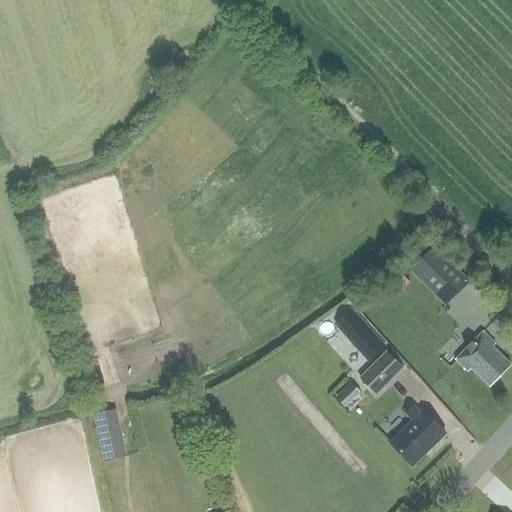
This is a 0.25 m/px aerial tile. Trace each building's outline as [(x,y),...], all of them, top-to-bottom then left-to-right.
[(433,246),(410,269),(446,305),(469,282),(433,246)] [(470,284),(443,310),(458,326),(486,300),(470,284)] [(372,358),(384,347),(351,311),(340,322),(372,358)] [(500,377),(499,376),(510,365),(491,347),(494,344),(482,332),(455,360),(467,371),(470,368),(489,386),(491,384),(493,385),(500,377)] [(402,371),(385,353),(359,378),(376,396),(388,383),(402,371)] [(119,406),(96,412),(107,459),(131,454),(119,406)] [(413,406),(405,413),(412,420),(390,443),(412,466),(445,433),(422,411),(420,413),(413,406)] [(231,511),(225,497),(195,509),(196,511),(231,511)]
